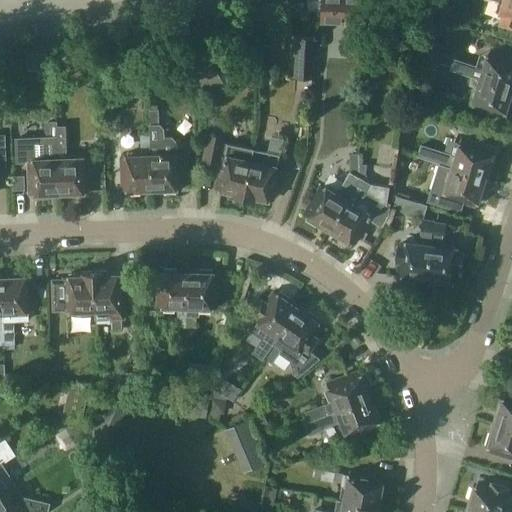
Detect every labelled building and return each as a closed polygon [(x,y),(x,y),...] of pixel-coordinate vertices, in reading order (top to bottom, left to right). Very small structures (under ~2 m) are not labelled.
[(250,0),(249,1),(240,3),(246,22),(254,20),(278,13),(274,0),(250,0)] [(322,0),(321,21),(363,23),(364,0),(322,0)] [(425,13),(446,19),(449,6),(432,0),(431,0),(425,0),(424,6),(427,6),(425,13)] [(511,0),(496,0),(503,2),(499,16),(503,17),(500,24),(511,27),(511,0)] [(190,32),(184,9),(173,12),(173,13),(179,35),(190,32)] [(294,77),(314,78),(315,37),(295,36),(294,77)] [(383,39),(366,39),(364,70),(382,71),(383,39)] [(79,57),(91,56),(89,40),(77,42),(79,57)] [(442,66),(446,54),(421,46),(417,58),(442,66)] [(248,50),(230,51),(230,59),(249,58),(248,50)] [(54,52),(38,53),(39,70),(55,69),(54,52)] [(454,59),(451,70),(461,73),(511,88),(511,62),(507,61),(507,59),(495,55),(494,57),(488,55),(483,69),(475,67),(475,66),(454,59)] [(438,79),(442,66),(417,58),(413,71),(438,79)] [(197,87),(219,86),(218,60),(196,61),(197,87)] [(0,83),(8,83),(7,70),(7,65),(0,65),(0,83)] [(242,66),(242,75),(251,75),(252,67),(242,66)] [(451,70),(461,73),(458,81),(478,87),(473,103),(479,105),(479,107),(491,111),(492,109),(505,113),(505,111),(508,111),(511,99),(509,98),(511,89),(511,88),(461,73),(451,70)] [(157,105),(150,106),(150,110),(150,125),(159,124),(158,109),(157,109),(157,105)] [(48,193),(59,192),(56,122),(46,123),(47,137),(17,138),(18,161),(32,161),(32,165),(29,165),(29,178),(32,178),(33,193),(35,193),(35,196),(48,196),(48,193)] [(57,122),(56,122),(59,192),(71,192),(71,195),(84,194),(83,191),(86,191),(85,175),(90,175),(89,162),(85,163),(84,157),(66,158),(66,149),(69,149),(68,125),(57,125),(57,122)] [(466,123),(464,131),(491,139),(493,131),(466,123)] [(150,134),(152,189),(164,188),(164,191),(176,191),(176,188),(179,188),(178,172),(181,172),(180,159),(177,159),(177,154),(176,154),(175,141),(172,137),(164,137),(163,128),(159,124),(150,125),(150,134)] [(243,198),(254,149),(222,142),(224,136),(210,133),(204,160),(223,165),(218,188),(229,191),(229,195),(243,198)] [(141,189),(152,189),(150,134),(141,134),(142,155),(125,156),(125,161),(122,161),(122,174),(125,174),(126,190),(128,190),(128,193),(141,192),(141,189)] [(269,152),(254,149),(243,198),(258,201),(259,197),(270,199),(283,139),(272,136),(269,152)] [(421,145),(418,157),(440,164),(485,177),(488,167),(491,167),(494,155),(492,154),(493,152),(479,148),(480,145),(467,142),(466,144),(460,142),(456,156),(421,145)] [(440,164),(429,200),(460,210),(464,198),(477,202),(478,200),(480,201),(484,189),(482,188),(485,177),(440,164)] [(319,223),(329,229),(360,177),(350,171),(337,193),(324,186),(321,190),(319,189),(312,200),(315,201),(306,215),(308,216),(307,219),(318,225),(319,223)] [(14,194),(24,193),(24,176),(13,177),(14,194)] [(381,225),(387,214),(389,203),(387,203),(390,186),(371,183),(370,182),(369,180),(365,177),(362,178),(360,177),(329,229),(339,234),(338,237),(348,244),(350,241),(352,242),(360,229),(363,230),(370,218),(381,225)] [(428,204),(417,201),(396,195),(392,209),(422,218),(423,218),(428,204)] [(432,236),(434,221),(422,219),(420,235),(432,236)] [(432,236),(431,245),(427,279),(438,280),(438,283),(451,284),(451,282),(453,282),(455,268),(462,269),(464,253),(457,252),(457,248),(441,246),(442,238),(444,238),(446,223),(435,222),(435,221),(434,221),(432,236)] [(416,277),(427,279),(431,245),(405,242),(405,246),(398,245),(396,261),(403,262),(401,275),(403,276),(403,278),(416,280),(416,277)] [(178,314),(187,315),(188,306),(188,272),(177,272),(177,269),(164,269),(164,272),(162,272),(162,287),(157,287),(157,300),(161,300),(161,306),(178,306),(178,314)] [(188,306),(214,307),(214,301),(217,302),(217,289),(214,289),(215,273),(213,273),(213,270),(200,270),(200,273),(188,272),(188,306)] [(96,319),(112,319),(112,330),(123,329),(120,274),(109,275),(109,271),(94,271),(94,273),(95,311),(96,319)] [(93,311),(95,311),(94,273),(80,273),(80,277),(67,278),(67,281),(52,282),(53,305),(68,304),(69,316),(77,316),(77,314),(93,314),(93,311)] [(1,278),(4,345),(15,344),(14,331),(13,332),(12,320),(14,320),(14,311),(29,311),(28,305),(31,305),(31,292),(28,292),(27,277),(25,277),(25,274),(12,274),(12,277),(1,278)] [(255,351),(264,357),(298,308),(289,301),(290,299),(280,291),(278,294),(276,293),(268,304),(263,300),(253,313),(259,317),(251,329),(264,338),(255,351)] [(264,357),(272,363),(282,349),(293,358),(291,361),(295,373),(298,375),(319,357),(309,350),(318,338),(312,334),(320,323),(318,321),(319,319),(309,312),(307,314),(298,308),(264,357)] [(178,314),(177,327),(187,327),(187,315),(178,314)] [(187,315),(187,327),(196,327),(197,315),(187,315)] [(212,388),(220,363),(190,362),(187,386),(212,388)] [(142,396),(142,371),(116,371),(116,394),(142,396)] [(49,372),(49,379),(58,379),(58,380),(68,381),(68,375),(57,375),(58,372),(49,372)] [(298,416),(301,424),(304,423),(369,398),(365,387),(368,386),(364,374),(361,375),(360,373),(345,379),(344,376),(332,381),(333,383),(328,385),(334,401),(305,412),(306,413),(298,416)] [(158,410),(170,412),(173,390),(161,388),(158,410)] [(214,389),(213,398),(227,400),(227,397),(221,393),(214,389)] [(170,412),(182,413),(185,392),(173,390),(170,412)] [(182,413),(194,415),(197,393),(185,392),(182,413)] [(197,393),(194,415),(206,416),(209,395),(197,393)] [(499,411),(496,422),(511,427),(511,399),(504,397),(503,399),(500,399),(497,410),(499,411)] [(211,412),(225,414),(227,400),(213,398),(211,412)] [(369,398),(304,423),(309,435),(325,429),(325,427),(342,421),(347,435),(352,433),(353,435),(365,431),(364,428),(379,422),(378,420),(381,419),(376,407),(373,408),(369,398)] [(101,410),(121,419),(126,408),(106,399),(101,410)] [(66,408),(63,422),(81,426),(84,412),(66,408)] [(117,430),(121,419),(101,410),(96,421),(117,430)] [(226,428),(230,439),(251,431),(246,420),(226,428)] [(112,441),(117,430),(96,421),(91,432),(112,441)] [(490,432),(486,444),(489,445),(488,447),(503,452),(502,455),(511,457),(511,427),(496,422),(493,433),(490,432)] [(75,446),(77,444),(80,432),(67,428),(57,435),(67,451),(75,446)] [(230,439),(235,450),(255,442),(251,431),(230,439)] [(107,452),(112,441),(91,432),(86,443),(107,452)] [(0,494),(16,484),(3,463),(16,455),(6,439),(5,439),(5,440),(0,443),(0,494)] [(235,450),(239,461),(260,452),(255,442),(235,450)] [(260,452),(239,461),(244,472),(264,463),(260,452)] [(90,472),(91,474),(96,482),(109,474),(103,463),(90,472)] [(333,481),(335,472),(323,469),(323,470),(318,469),(317,477),(321,478),(321,479),(333,481)] [(347,486),(344,500),(344,501),(382,508),(384,493),(381,492),(383,481),(343,473),(341,484),(347,486)] [(114,497),(132,484),(125,474),(107,488),(114,497)] [(472,499),(469,510),(474,511),(511,511),(511,496),(505,494),(507,487),(492,483),(490,489),(476,485),(476,488),(473,487),(469,498),(472,499)] [(16,484),(0,494),(0,511),(45,511),(47,511),(49,504),(26,499),(16,484)] [(140,493),(132,484),(114,497),(122,507),(140,493)] [(99,488),(93,492),(96,497),(102,493),(99,488)] [(134,511),(147,502),(140,493),(122,507),(125,511),(134,511)] [(380,511),(382,508),(344,501),(344,500),(338,499),(335,511),(327,511),(314,510),(313,511),(380,511)] [(154,511),(147,502),(134,511),(154,511)]
